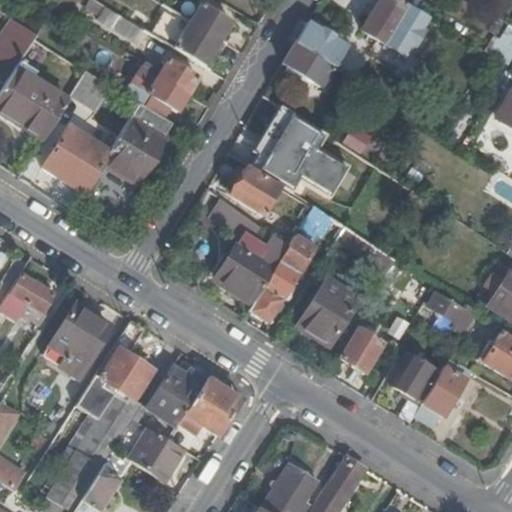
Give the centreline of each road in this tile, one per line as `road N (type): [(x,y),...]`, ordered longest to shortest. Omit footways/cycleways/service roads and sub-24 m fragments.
road 1 (residential): [(300,0),(126,287)]
road 2 (unclassified): [(280,390),(476,511)]
road 3 (unclassified): [(126,287),(280,390)]
road 4 (unclassified): [(0,208),(126,287)]
road 5 (residential): [(201,511),(280,390)]
